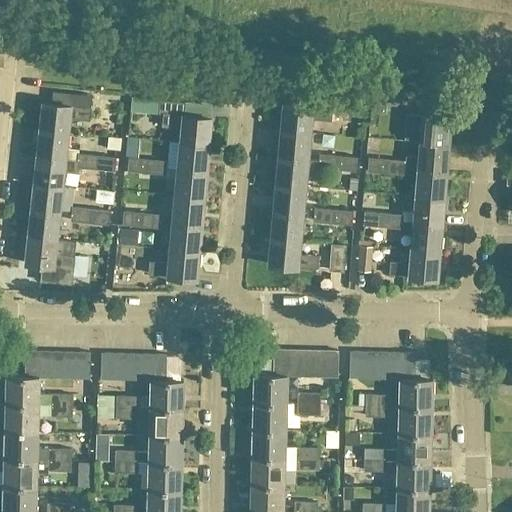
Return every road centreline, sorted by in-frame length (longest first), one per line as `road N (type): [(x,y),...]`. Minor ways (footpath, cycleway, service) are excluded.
road 1 (track): [(511,96),(254,48)]
road 2 (track): [(254,48),(3,0)]
road 3 (residential): [(467,314),(225,314)]
road 4 (residential): [(225,314),(252,79)]
road 5 (residential): [(225,314),(0,314)]
road 6 (residential): [(213,511),(225,314)]
road 7 (residential): [(477,511),(467,314)]
road 8 (residential): [(467,314),(480,119)]
